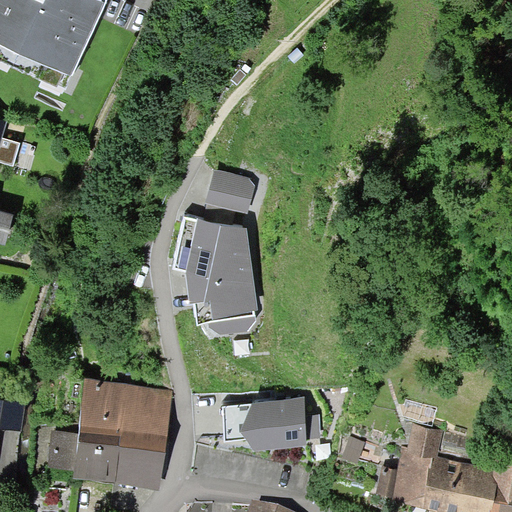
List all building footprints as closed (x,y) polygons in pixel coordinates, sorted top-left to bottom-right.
[(101,0),(0,0),(0,42),(64,73),(71,76),(106,2),(101,0)] [(64,73),(0,42),(0,61),(57,88),(64,73)] [(21,143),(3,137),(0,147),(0,161),(14,166),(21,143)] [(250,178),(214,170),(205,203),(248,213),(256,185),(250,178)] [(0,242),(5,244),(13,214),(0,210),(0,242)] [(185,216),(174,268),(187,271),(190,301),(194,300),(197,325),(210,323),(210,328),(222,336),(249,332),(257,320),(255,309),(259,308),(247,227),(198,217),(198,219),(185,216)] [(79,434),(78,441),(165,452),(172,394),(85,377),(79,434)] [(246,439),(254,452),(307,446),(307,441),(321,439),(320,415),(305,416),(304,397),(252,403),(252,404),(240,432),(246,439)] [(25,402),(0,398),(0,428),(21,431),(25,402)] [(240,432),(252,404),(224,406),(225,441),(246,439),(240,432)] [(511,511),(511,439),(500,438),(494,469),(438,458),(444,431),(412,424),(407,450),(401,449),(397,468),(392,497),(391,502),(422,508),(440,511),(511,511)] [(78,441),(79,434),(52,430),(48,467),(75,471),(78,441)] [(351,435),(342,457),(358,463),(367,441),(351,435)] [(161,491),(165,452),(78,441),(75,471),(74,477),(161,491)] [(392,497),(397,468),(382,465),(376,494),(392,497)] [(291,511),(251,500),(247,511),(291,511)]
